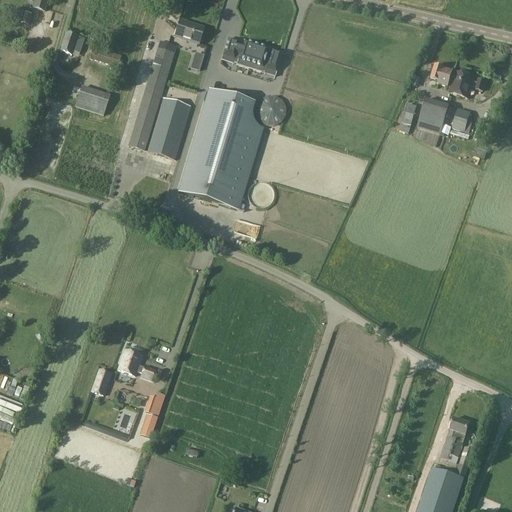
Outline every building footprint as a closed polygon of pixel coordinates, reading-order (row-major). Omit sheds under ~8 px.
[(48,0),(35,0),(32,10),(44,14),(48,0)] [(24,14),(21,24),(28,26),(31,16),(24,14)] [(180,22),(175,39),(198,46),(203,29),(180,22)] [(99,42),(101,36),(101,35),(92,33),(90,39),(99,42)] [(60,53),(72,57),(73,52),(79,54),(84,40),(66,34),(60,53)] [(227,41),(222,58),(234,62),(235,58),(239,59),(236,66),(249,70),(256,46),(254,45),(253,45),(245,42),(244,42),(243,43),(244,43),(243,46),(239,45),(227,41)] [(159,42),(128,148),(145,153),(176,47),(159,42)] [(256,46),(249,70),(261,74),(263,66),(266,67),(266,70),(276,73),(282,54),(271,51),(271,53),(268,52),(268,50),(269,50),(268,49),(259,47),(258,46),(256,46)] [(93,48),(89,61),(117,70),(121,57),(93,48)] [(453,72),(444,69),(435,66),(430,80),(440,83),(439,86),(447,89),(453,72)] [(467,100),(471,88),(476,90),(476,91),(482,93),(485,82),(479,80),(478,84),(473,83),(474,78),(457,73),(450,95),(467,100)] [(100,117),(107,96),(75,87),(69,107),(100,117)] [(214,103),(205,101),(177,194),(239,212),(260,141),(240,135),(244,118),(253,121),(252,117),(252,113),(254,109),(255,105),(216,93),(214,103)] [(274,128),(281,124),(285,117),(285,109),(281,102),(275,98),(267,98),(260,102),(256,108),(255,116),(259,123),(266,127),(274,128)] [(163,100),(147,153),(174,162),(190,108),(163,100)] [(426,100),(417,128),(441,135),(449,107),(426,100)] [(402,122),(412,125),(417,108),(406,105),(402,122)] [(458,110),(452,130),(464,134),(469,135),(473,121),(469,120),(471,114),(458,110)] [(475,149),(473,157),(484,161),(487,153),(475,149)] [(138,368),(142,358),(124,352),(118,372),(135,378),(136,373),(142,375),(141,378),(153,382),(156,372),(145,368),(144,370),(138,368)] [(98,371),(90,394),(104,399),(112,375),(98,371)] [(6,394),(15,399),(17,394),(7,390),(6,394)] [(163,402),(155,400),(149,398),(144,413),(150,415),(158,418),(163,402)] [(150,440),(157,420),(147,416),(139,436),(150,440)] [(457,465),(470,425),(454,420),(450,431),(451,432),(448,439),(447,439),(440,459),(457,465)] [(465,448),(455,476),(465,480),(474,451),(465,448)] [(453,511),(465,480),(455,476),(432,469),(417,511),(453,511)]
